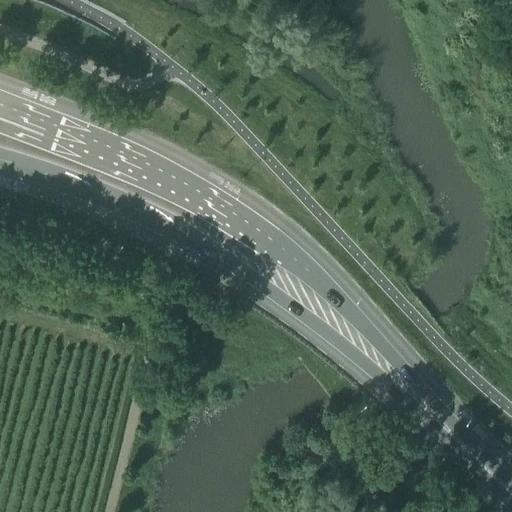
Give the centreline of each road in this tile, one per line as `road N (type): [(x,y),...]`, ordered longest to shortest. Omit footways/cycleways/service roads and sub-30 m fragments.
road 1 (secondary): [(492,479),(470,442),(350,312),(263,239),(173,181),(0,105)]
road 2 (secondary): [(0,168),(178,236),(296,310),(492,479)]
road 3 (unclassified): [(115,511),(145,390)]
